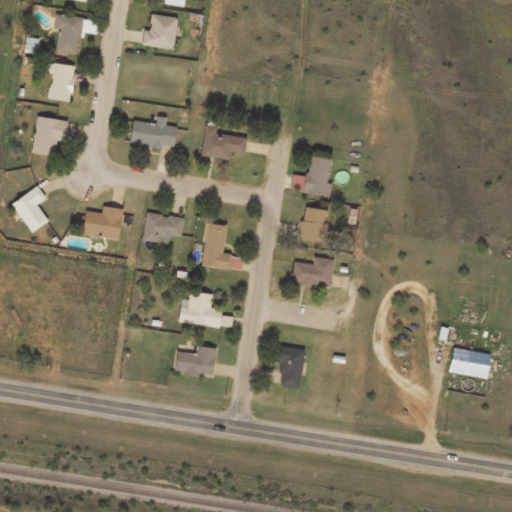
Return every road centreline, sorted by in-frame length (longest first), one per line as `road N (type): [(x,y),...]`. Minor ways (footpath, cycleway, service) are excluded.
road 1 (secondary): [(511,472),(0,393)]
road 2 (residential): [(118,0),(98,168),(271,200)]
road 3 (residential): [(240,429),(282,144)]
